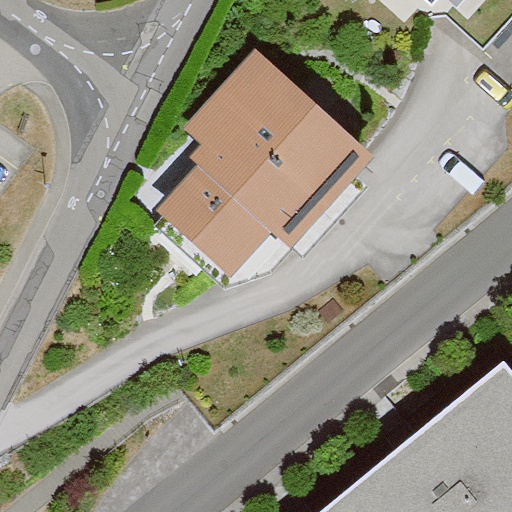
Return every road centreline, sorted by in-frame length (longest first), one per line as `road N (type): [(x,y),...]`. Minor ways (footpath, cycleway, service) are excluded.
road 1 (residential): [(511,241),(184,511)]
road 2 (residential): [(145,103),(0,389)]
road 3 (residential): [(0,1),(145,103)]
